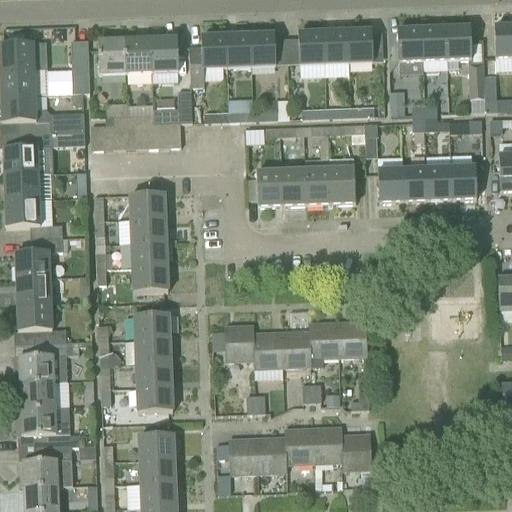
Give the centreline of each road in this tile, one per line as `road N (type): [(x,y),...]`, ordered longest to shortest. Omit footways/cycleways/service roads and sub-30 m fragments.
road 1 (residential): [(94,167),(231,165),(232,228),(246,243),(511,235)]
road 2 (residential): [(0,12),(344,0)]
